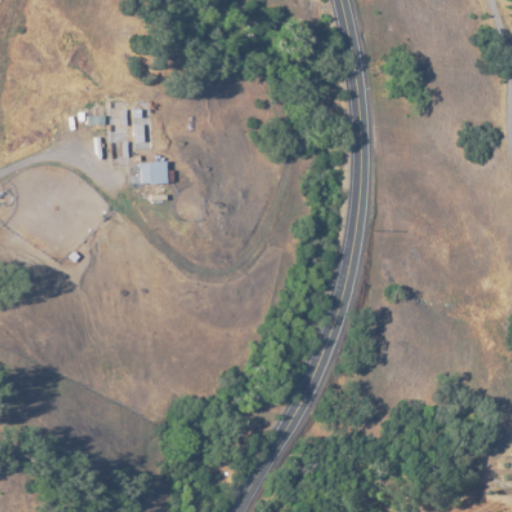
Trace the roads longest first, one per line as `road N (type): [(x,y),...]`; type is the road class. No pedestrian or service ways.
road 1 (secondary): [(346,0),(368,177),(358,268),(328,356),(238,511)]
road 2 (track): [(296,0),(303,20),(278,106),(240,178),(182,245),(0,179)]
